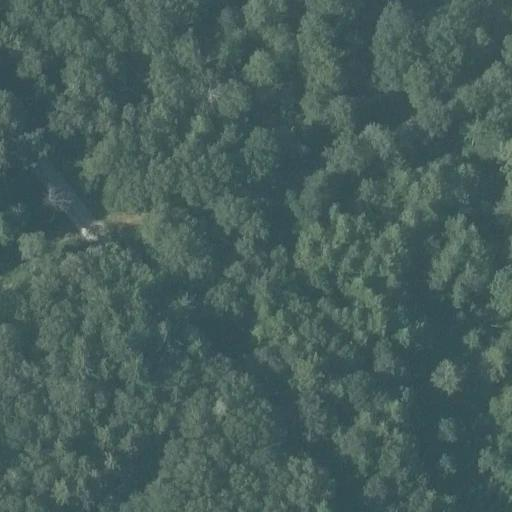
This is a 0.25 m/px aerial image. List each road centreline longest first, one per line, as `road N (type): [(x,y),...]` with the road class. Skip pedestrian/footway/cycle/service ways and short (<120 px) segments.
road 1 (track): [(0,271),(84,229),(140,221),(356,149),(511,46)]
road 2 (track): [(0,107),(324,511)]
